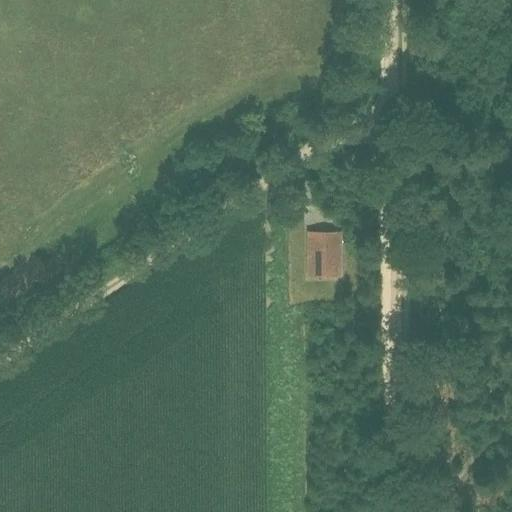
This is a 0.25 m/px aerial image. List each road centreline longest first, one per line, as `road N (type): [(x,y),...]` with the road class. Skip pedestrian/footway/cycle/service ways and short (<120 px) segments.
road 1 (track): [(0,365),(364,124),(389,122)]
road 2 (track): [(389,122),(384,511)]
road 3 (track): [(390,0),(389,122)]
